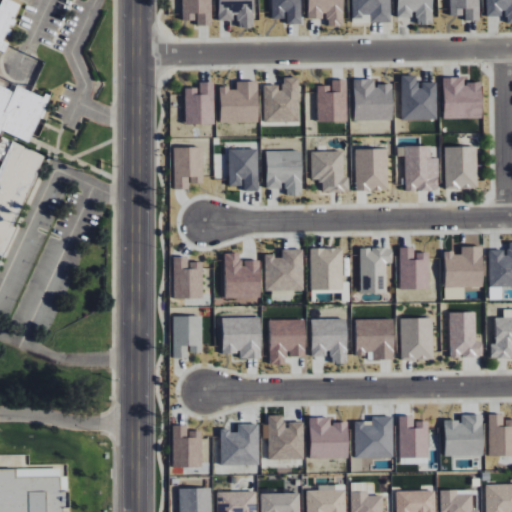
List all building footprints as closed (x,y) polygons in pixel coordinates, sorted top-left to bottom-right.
[(0,86),(0,51),(4,52),(8,43),(4,41),(21,5),(10,0),(1,0),(0,3),(0,129),(30,143),(51,96),(37,95),(16,85),(13,92),(0,86)] [(181,0),(182,21),(197,20),(197,25),(212,25),(211,0),(181,0)] [(217,0),(218,20),(236,20),(236,28),(253,28),(253,0),(217,0)] [(271,0),(272,19),(286,19),(286,24),(301,24),(300,0),(271,0)] [(307,0),(308,19),(325,19),(325,26),(343,26),(342,0),(307,0)] [(389,0),(351,0),(352,17),(369,17),(369,23),(390,22),(389,0)] [(396,0),(397,18),(415,17),(415,25),(432,24),(431,0),(396,0)] [(478,0),(449,0),(450,16),(465,15),(465,21),(479,20),(478,0)] [(511,0),(486,0),(486,17),(505,16),(505,23),(511,22),(511,0)] [(401,120),(437,120),(436,82),(418,82),(418,75),(401,76),(401,120)] [(264,85),(263,122),(300,123),(301,78),(281,77),(281,85),(264,85)] [(444,118),(482,117),(481,83),(464,83),(464,77),(443,78),(444,118)] [(332,85),(317,86),(318,122),(347,122),(346,79),(331,80),(332,85)] [(354,120),(393,120),(392,84),(374,85),(374,79),(353,79),(354,120)] [(220,123),(258,122),(257,81),(236,82),(236,87),(220,88),(220,123)] [(184,88),(185,125),(214,124),(213,82),(199,82),(199,88),(184,88)] [(438,158),(431,158),(430,146),(404,146),(405,191),(438,190),(438,158)] [(476,146),(444,147),(445,188),(477,188),(476,146)] [(188,189),(188,183),(202,183),(201,147),(173,148),(174,189),(188,189)] [(258,148),(228,149),(229,185),(244,185),(244,191),(258,190),(258,148)] [(387,190),(386,148),(355,149),(356,191),(387,190)] [(267,188),(284,188),(284,196),(301,195),(301,151),(266,151),(267,188)] [(343,151),(311,152),(311,179),(321,179),(321,192),(349,192),(349,178),(344,178),(343,151)] [(506,250),(489,250),(489,287),(511,286),(511,242),(506,243),(506,250)] [(445,253),(444,287),(482,287),(483,247),(461,246),(461,253),(445,253)] [(400,289),(429,289),(428,252),(414,252),(414,247),(399,247),(400,289)] [(342,248),(309,248),(311,290),(343,289),(342,248)] [(360,248),(360,293),(386,293),(386,263),(392,263),(392,248),(360,248)] [(265,255),(264,291),(302,291),(303,249),(281,249),(281,256),(265,255)] [(259,260),(241,261),(241,253),(224,253),(225,300),(260,299),(259,260)] [(187,256),(173,257),(173,299),(202,298),(202,262),(187,262),(187,256)] [(495,317),(496,344),(490,344),(491,359),(511,358),(511,309),(503,310),(504,317),(495,317)] [(449,312),(450,358),(482,357),(481,341),(476,341),(475,311),(449,312)] [(221,318),(222,354),(240,353),(240,359),(261,358),(260,317),(221,318)] [(401,360),(433,359),(432,317),(400,318),(401,360)] [(346,318),(310,319),(311,356),(329,356),(330,364),(347,364),(346,318)] [(304,319),(268,320),(269,365),(285,365),(285,357),(305,357),(304,319)] [(394,360),(393,319),(354,319),(355,354),(372,354),(372,360),(394,360)] [(483,455),(482,414),(461,415),(461,420),(443,421),(444,456),(483,455)] [(511,455),(511,419),(504,420),(504,414),(488,414),(489,455),(511,455)] [(269,460),(303,459),(303,423),(285,423),(285,415),(268,416),(269,460)] [(399,459),(428,458),(428,421),(413,421),(413,415),(399,415),(399,459)] [(355,458),(393,457),(392,416),(371,417),(371,423),(354,423),(355,458)] [(348,459),(348,421),(332,421),(332,417),(309,417),(309,458),(348,459)] [(258,465),(258,424),(237,424),(237,430),(220,431),(221,466),(258,465)] [(201,468),(202,431),(186,430),(186,425),(173,425),(172,467),(201,468)] [(0,511),(22,511),(24,501),(22,497),(16,496),(13,484),(14,475),(0,473),(0,511)] [(388,511),(389,511),(384,511),(383,496),(368,496),(367,482),(351,483),(351,511),(388,511)] [(511,511),(511,483),(485,485),(485,511),(511,511)] [(211,511),(211,488),(179,489),(178,511),(211,511)] [(306,490),(306,511),(345,511),(345,490),(306,490)] [(440,511),(478,511),(479,510),(472,510),(472,494),(456,494),(456,490),(440,490),(440,511)] [(435,511),(435,491),(396,491),(396,511),(435,511)] [(256,511),(256,492),(217,492),(217,511),(256,511)] [(260,494),(260,511),(299,511),(300,493),(260,494)]
